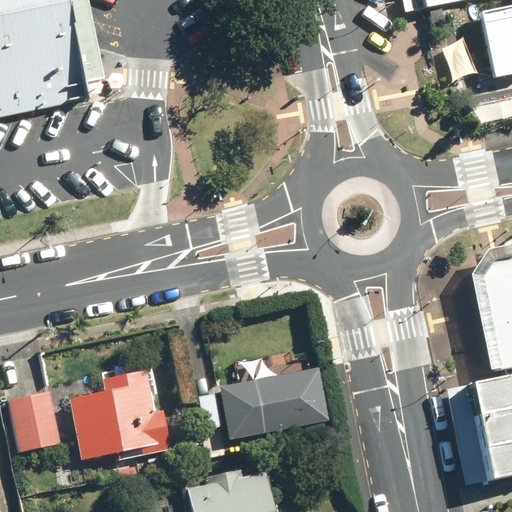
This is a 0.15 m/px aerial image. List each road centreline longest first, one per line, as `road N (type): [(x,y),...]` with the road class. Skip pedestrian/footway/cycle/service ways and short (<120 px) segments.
road 1 (residential): [(0,296),(174,260)]
road 2 (residential): [(174,260),(324,190)]
road 3 (secondary): [(399,408),(340,257)]
road 4 (secondary): [(394,248),(399,408)]
road 5 (residential): [(332,252),(174,260)]
road 6 (secondary): [(323,36),(348,64),(385,178)]
road 7 (secondary): [(327,186),(314,71),(323,36)]
road 8 (residential): [(388,180),(511,183)]
road 9 (residential): [(511,193),(400,241)]
